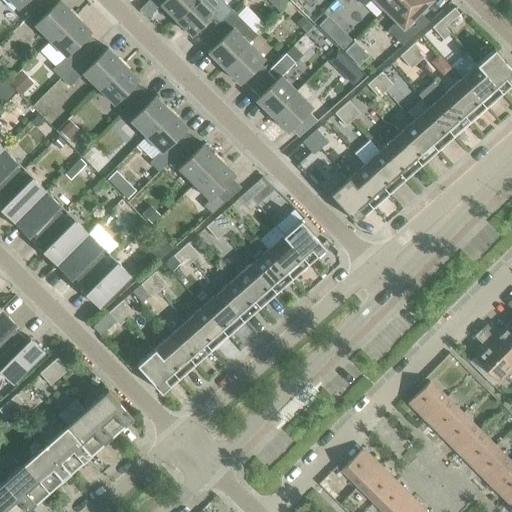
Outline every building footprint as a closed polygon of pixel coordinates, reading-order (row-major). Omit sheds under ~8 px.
[(21,5),(30,13),(42,0),(8,0),(17,9),(21,5)] [(34,25),(49,41),(74,16),(59,0),(56,3),(52,0),(42,0),(30,13),(38,21),(34,25)] [(159,5),(175,20),(195,0),(160,0),(162,2),(159,5)] [(193,33),(202,41),(220,24),(211,15),(215,11),(204,0),(195,0),(175,20),(191,36),(193,33)] [(368,0),(373,0),(383,10),(392,0),(356,0),(363,6),(368,0)] [(392,0),(383,10),(395,22),(387,30),(402,45),(425,25),(415,16),(430,0),(392,0)] [(453,8),(439,21),(444,28),(459,15),(453,8)] [(223,68),(248,43),(256,35),(232,11),(220,24),(202,41),(210,50),(207,53),(223,68)] [(52,70),(60,78),(77,61),(96,43),(87,35),(90,32),(74,16),(49,41),(65,57),(52,70)] [(303,18),(297,24),(304,32),(311,26),(303,18)] [(444,28),(439,21),(431,28),(442,41),(450,34),(444,28)] [(340,29),(331,39),(341,49),(350,40),(340,29)] [(82,74),(97,89),(122,64),(107,48),(104,51),(96,43),(77,61),(60,78),(69,87),(82,74)] [(241,81),(250,89),(267,72),(259,63),(263,59),(248,43),(223,68),(239,84),(241,81)] [(414,43),(406,50),(417,63),(425,56),(414,43)] [(292,46),(285,54),(295,63),(302,56),(292,46)] [(511,70),(493,49),(476,64),(501,92),(511,82),(511,70)] [(417,63),(406,50),(399,56),(410,69),(417,63)] [(255,101),(271,116),(296,91),(281,77),(295,63),(285,54),(267,72),(250,89),(258,98),(255,101)] [(117,100),(126,109),(143,91),(135,83),(138,80),(122,64),(97,89),(113,105),(117,100)] [(476,64),(460,79),(485,107),(501,92),(476,64)] [(381,72),(374,79),(385,91),(392,85),(381,72)] [(20,74),(10,83),(21,94),(31,85),(20,74)] [(385,91),(374,79),(366,85),(378,98),(385,91)] [(460,79),(444,93),(469,121),(485,107),(460,79)] [(130,121),(145,137),(170,112),(154,96),(152,99),(143,91),(126,109),(134,117),(130,121)] [(296,91),(271,116),(286,132),(289,129),(297,137),(317,121),(307,111),(311,107),(296,91)] [(444,93),(428,107),(452,135),(469,121),(444,93)] [(348,101),(341,107),(352,120),(359,114),(348,101)] [(405,127),(395,136),(420,164),(436,150),(411,122),(396,104),(390,109),(405,127)] [(352,120),(341,107),(334,114),(345,126),(352,120)] [(428,107),(411,122),(436,150),(452,135),(428,107)] [(165,148),(173,156),(191,139),(183,130),(186,128),(170,112),(145,137),(161,152),(165,148)] [(37,115),(30,121),(36,127),(42,121),(37,115)] [(69,122),(60,132),(68,139),(77,129),(69,122)] [(316,129),(309,136),(320,149),(327,142),(316,129)] [(320,149),(309,136),(301,142),(312,155),(320,149)] [(395,136),(379,150),(403,178),(420,164),(395,136)] [(59,137),(53,144),(58,149),(65,143),(59,137)] [(177,169),(193,185),(218,160),(202,144),(200,147),(191,139),(173,156),(182,165),(177,169)] [(0,193),(24,170),(2,149),(0,150),(0,193)] [(379,150),(363,165),(387,193),(403,178),(379,150)] [(79,159),(73,166),(78,171),(85,165),(79,159)] [(218,160),(193,185),(209,200),(213,196),(221,204),(240,188),(231,178),(234,175),(218,160)] [(363,165),(346,179),(371,207),(387,193),(363,165)] [(0,206),(0,209),(13,222),(45,191),(24,170),(0,193),(0,203),(2,205),(0,206)] [(102,179),(91,188),(99,196),(109,187),(102,179)] [(259,179),(245,192),(250,198),(265,185),(259,179)] [(371,207),(346,179),(329,194),(354,222),(371,207)] [(127,183),(119,191),(126,199),(135,191),(127,183)] [(30,234),(37,241),(66,212),(45,191),(13,222),(27,237),(30,234)] [(250,198),(245,192),(237,198),(249,211),(256,205),(250,198)] [(149,207),(142,215),(151,223),(158,216),(149,207)] [(41,251),(55,265),(87,233),(66,212),(37,241),(44,248),(41,251)] [(220,214),(212,220),(224,233),(231,227),(220,214)] [(224,233),(212,220),(205,227),(216,240),(224,233)] [(300,220),(283,235),(307,263),(324,248),(300,220)] [(73,276),(80,283),(108,254),(87,233),(55,265),(70,279),(73,276)] [(283,235),(266,249),(291,277),(307,263),(283,235)] [(164,240),(150,252),(158,261),(171,249),(164,240)] [(187,243),(180,249),(191,262),(198,256),(187,243)] [(191,262),(180,249),(172,256),(184,269),(191,262)] [(266,249),(250,264),(275,292),(291,277),(266,249)] [(108,254),(80,283),(86,290),(84,293),(98,308),(130,276),(108,254)] [(250,264),(234,278),(259,306),(275,292),(250,264)] [(154,272),(147,278),(158,291),(166,284),(154,272)] [(158,291),(147,278),(140,285),(151,297),(158,291)] [(234,278),(218,292),(242,320),(259,306),(234,278)] [(218,292),(201,307),(226,335),(242,320),(218,292)] [(122,300),(115,307),(126,320),(133,313),(122,300)] [(126,320),(115,307),(107,313),(119,326),(126,320)] [(201,307),(185,321),(210,349),(226,335),(201,307)] [(0,310),(0,352),(19,334),(12,327),(15,324),(1,310),(0,310)] [(185,321),(169,335),(193,364),(210,349),(185,321)] [(486,324),(480,330),(511,362),(511,329),(506,324),(496,334),(486,324)] [(511,366),(511,362),(480,330),(474,336),(484,346),(473,357),(498,381),(511,366)] [(19,334),(0,352),(0,372),(12,384),(43,353),(29,338),(26,341),(19,334)] [(169,335),(153,350),(177,378),(193,364),(169,335)] [(177,378),(153,350),(135,365),(160,393),(177,378)] [(56,358),(48,366),(58,378),(67,370),(56,358)] [(58,378),(48,366),(39,374),(49,386),(58,378)] [(408,402),(424,419),(445,398),(429,381),(408,402)] [(107,390),(85,409),(110,437),(132,418),(107,390)] [(15,394),(6,402),(17,414),(26,406),(15,394)] [(424,419),(441,435),(462,414),(445,398),(424,419)] [(17,414),(6,402),(0,407),(0,413),(8,422),(17,414)] [(85,409),(65,427),(89,455),(110,437),(85,409)] [(441,435),(457,451),(478,430),(462,414),(441,435)] [(65,427),(44,445),(69,473),(89,455),(65,427)] [(457,451),(473,467),(494,446),(478,430),(457,451)] [(44,445),(23,464),(48,492),(69,473),(44,445)] [(473,467),(489,483),(510,463),(494,446),(473,467)] [(340,470),(357,486),(378,465),(361,449),(340,470)] [(489,483),(505,500),(511,492),(511,464),(510,463),(489,483)] [(23,464),(2,482),(27,510),(48,492),(23,464)] [(357,486),(373,503),(394,482),(378,465),(357,486)] [(2,482),(0,483),(0,511),(24,511),(27,510),(2,482)] [(373,503),(382,511),(395,511),(410,498),(394,482),(373,503)] [(395,511),(424,511),(410,498),(395,511)]
